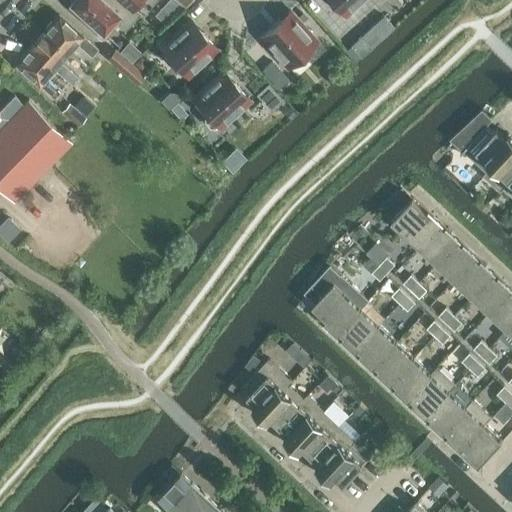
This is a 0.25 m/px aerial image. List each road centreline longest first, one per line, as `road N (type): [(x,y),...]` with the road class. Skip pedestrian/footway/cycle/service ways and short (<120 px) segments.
road 1 (residential): [(305,310),(485,479)]
road 2 (residential): [(347,511),(239,411)]
